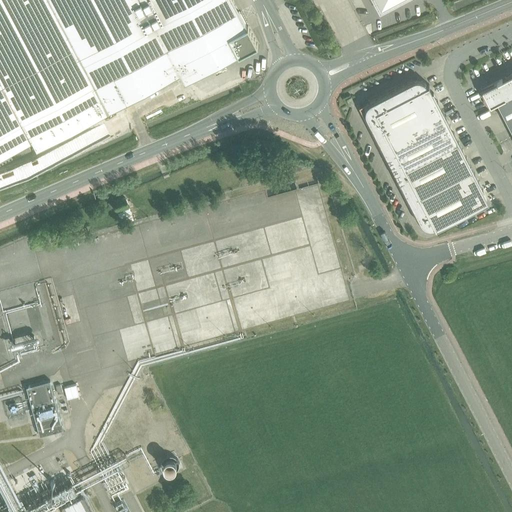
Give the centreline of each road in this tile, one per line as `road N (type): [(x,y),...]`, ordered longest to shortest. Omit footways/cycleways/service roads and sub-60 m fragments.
road 1 (tertiary): [(221,121),(0,214)]
road 2 (unclassified): [(511,475),(403,262)]
road 3 (unclassified): [(511,203),(447,73),(452,54),(511,30)]
road 4 (tertiary): [(511,1),(363,60)]
road 5 (unclassified): [(403,262),(342,155)]
